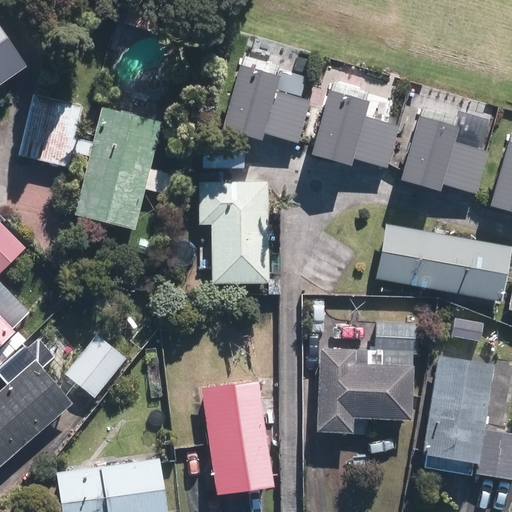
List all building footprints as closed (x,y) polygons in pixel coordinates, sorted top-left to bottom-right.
[(0,84),(30,65),(0,19),(0,84)] [(296,139),(306,100),(272,90),(279,66),(244,57),(225,125),(260,135),(261,129),(296,139)] [(386,166),(396,127),(362,117),(369,94),(334,83),(314,152),(350,161),(351,157),(386,166)] [(72,165),(86,104),(37,93),(23,154),(68,164),(72,165)] [(162,190),(168,169),(153,166),(162,131),(165,120),(107,104),(80,210),(80,211),(138,226),(138,225),(148,186),(162,190)] [(474,192),(485,153),(451,143),(458,119),(422,109),(403,178),(438,187),(440,182),(474,192)] [(511,133),(492,202),(511,206),(511,133)] [(205,168),(243,168),(244,168),(244,145),(205,145),(205,168)] [(271,283),(268,186),(268,181),(244,182),(201,183),(202,225),(212,224),(213,285),(271,283)] [(0,274),(28,247),(0,218),(0,274)] [(511,246),(383,223),(373,277),(502,300),(511,246)] [(0,364),(26,339),(0,311),(0,364)] [(454,316),(452,333),(484,337),(486,321),(454,316)] [(410,423),(417,326),(373,323),(371,352),(319,349),(314,431),(350,434),(351,419),(410,423)] [(96,395),(128,355),(99,332),(67,372),(96,395)] [(44,363),(55,354),(38,336),(28,344),(25,342),(0,365),(0,371),(9,380),(0,387),(0,462),(74,398),(44,363)] [(438,353),(422,465),(511,477),(511,432),(486,429),(496,361),(438,353)] [(261,379),(203,386),(216,493),(274,486),(261,379)] [(168,511),(160,457),(56,472),(61,511),(168,511)]
